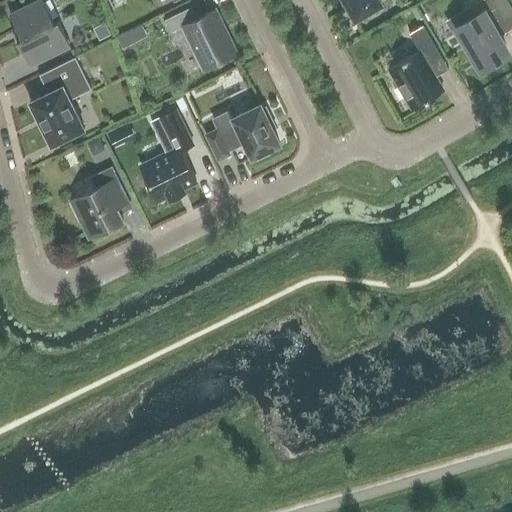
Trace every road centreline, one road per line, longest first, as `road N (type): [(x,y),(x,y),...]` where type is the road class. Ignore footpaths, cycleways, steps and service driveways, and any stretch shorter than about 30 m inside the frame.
road 1 (residential): [(328,160),(88,282),(45,293),(30,269),(0,139)]
road 2 (residential): [(249,0),(328,160)]
road 3 (residential): [(511,97),(408,159),(393,163),(372,142)]
road 4 (residential): [(372,142),(301,0)]
